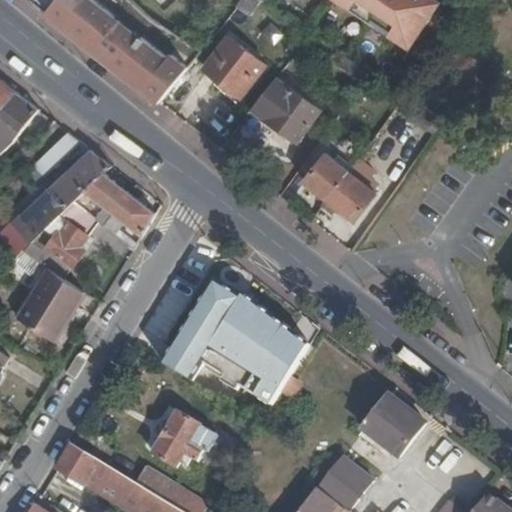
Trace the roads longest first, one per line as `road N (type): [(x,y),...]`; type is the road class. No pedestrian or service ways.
road 1 (secondary): [(511,428),(207,190)]
road 2 (residential): [(10,511),(207,190)]
road 3 (secondary): [(207,190),(0,24)]
